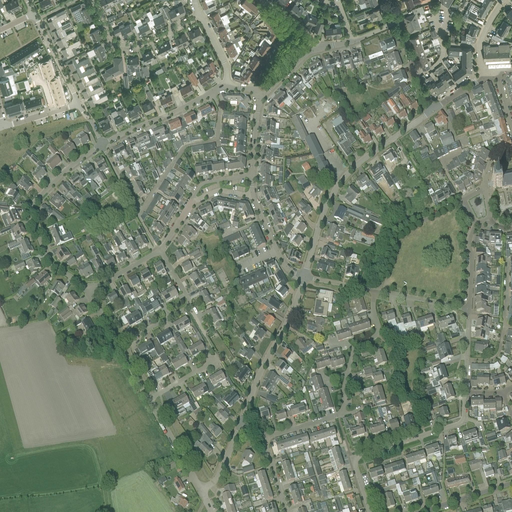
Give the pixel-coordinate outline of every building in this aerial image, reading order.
[(5,5),(7,8),(9,12),(13,11),(13,12),(22,8),(18,0),(17,0),(15,1),(13,0),(9,2),(9,3),(5,5)] [(44,0),(45,0),(40,2),(44,10),(53,5),(53,6),(57,4),(54,0),(44,0)] [(100,0),(102,2),(100,3),(104,10),(111,7),(109,4),(107,0),(100,0)] [(200,0),(201,1),(205,9),(209,7),(207,3),(205,0),(200,0)] [(483,2),(482,5),(489,9),(494,1),(492,0),(482,0),(481,1),(483,2)] [(251,1),(245,7),(244,9),(248,12),(249,11),(255,4),(251,1)] [(80,4),(71,8),(73,12),(74,12),(74,13),(73,13),(74,13),(78,22),(82,20),(86,18),(88,21),(88,22),(89,22),(93,19),(87,7),(82,10),(81,8),(82,8),(80,4)] [(255,4),(249,11),(256,16),(260,11),(257,9),(259,8),(255,4)] [(295,4),(293,7),(290,11),(291,12),(291,11),(297,16),(305,8),(301,5),(299,7),(295,4)] [(470,10),(467,15),(475,19),(478,13),(484,17),(489,9),(482,5),(481,7),(474,4),(471,11),(470,10)] [(183,5),(178,7),(182,15),(187,12),(183,5)] [(161,12),(157,14),(158,17),(162,25),(167,22),(165,18),(163,14),(166,12),(163,8),(163,6),(159,8),(161,12)] [(167,6),(163,8),(166,12),(169,18),(171,17),(173,19),(177,17),(174,9),(171,10),(167,6)] [(178,7),(174,9),(177,17),(182,15),(178,7)] [(211,12),(212,15),(210,16),(213,21),(221,17),(219,14),(221,12),(219,8),(211,12)] [(370,15),(372,20),(376,18),(376,19),(383,16),(380,8),(366,13),(367,16),(370,15)] [(53,28),(54,30),(60,28),(59,27),(60,27),(57,22),(68,16),(65,10),(48,18),(49,21),(48,22),(50,27),(52,26),(52,28),(53,28)] [(266,12),(262,14),(261,15),(265,22),(270,18),(266,12)] [(146,20),(142,22),(147,32),(152,30),(149,25),(152,23),(150,20),(147,13),(145,13),(146,17),(145,18),(146,20)] [(307,14),(305,17),(302,21),(308,26),(310,24),(315,26),(318,19),(307,14)] [(421,29),(415,14),(405,18),(410,33),(415,31),(421,29)] [(221,17),(213,21),(215,26),(217,25),(219,27),(225,25),(227,23),(223,15),(221,17)] [(154,19),(155,23),(157,27),(162,25),(158,17),(154,19)] [(270,18),(265,22),(269,28),(274,25),(270,18)] [(54,30),(52,31),(55,36),(56,35),(57,37),(59,39),(59,40),(64,37),(64,36),(62,31),(73,25),(70,21),(60,27),(59,27),(60,28),(54,30)] [(318,21),(316,26),(314,31),(320,33),(324,24),(318,21)] [(496,32),(500,34),(504,36),(511,25),(504,21),(499,29),(498,28),(496,32)] [(133,22),(125,26),(129,34),(133,32),(132,29),(135,28),(134,26),(133,22)] [(142,22),(134,26),(135,28),(138,33),(140,31),(142,35),(147,32),(142,22)] [(225,25),(219,27),(220,30),(218,31),(220,36),(228,32),(232,31),(232,30),(228,23),(227,23),(225,25)] [(124,24),(119,27),(120,28),(114,31),(116,36),(122,33),(124,36),(129,34),(125,26),(124,24)] [(466,33),(466,34),(474,37),(475,35),(476,35),(479,28),(471,25),(468,32),(467,32),(466,32),(466,33)] [(326,29),(327,32),(327,37),(333,36),(334,37),(341,36),(341,35),(342,35),(341,27),(326,29)] [(93,28),(89,30),(87,31),(88,34),(91,33),(94,41),(102,37),(98,29),(95,31),(93,28)] [(189,32),(191,37),(193,41),(199,38),(201,41),(202,42),(203,41),(204,41),(205,40),(205,39),(199,28),(193,32),(193,31),(189,32)] [(228,32),(220,36),(223,41),(225,40),(226,43),(235,38),(233,33),(234,33),(233,30),(232,30),(232,31),(228,32)] [(59,40),(59,39),(57,40),(59,45),(61,45),(61,46),(62,46),(63,49),(69,46),(69,45),(66,40),(77,35),(75,31),(64,36),(64,37),(59,40)] [(266,36),(265,38),(268,40),(272,42),(273,40),(274,41),(278,34),(278,33),(271,33),(271,34),(268,37),(269,38),(266,36)] [(176,39),(178,44),(180,49),(184,47),(183,45),(189,42),(188,39),(185,34),(176,39)] [(466,34),(466,36),(462,35),(461,41),(474,43),(476,38),(474,37),(466,34)] [(412,40),(413,43),(422,40),(422,38),(420,38),(419,35),(409,38),(410,41),(412,40)] [(235,38),(226,43),(227,45),(225,46),(228,51),(236,47),(243,44),(239,36),(235,38)] [(264,43),(262,46),(268,50),(272,46),(266,42),(268,40),(265,38),(263,36),(261,39),(263,40),(262,41),(264,43)] [(82,44),(80,40),(69,45),(69,46),(63,49),(62,50),(64,54),(65,54),(66,56),(66,55),(68,58),(66,59),(74,55),(71,49),(82,44)] [(379,44),(381,49),(385,47),(387,51),(395,48),(391,40),(379,44)] [(422,40),(413,43),(414,47),(412,47),(413,50),(423,46),(422,43),(423,43),(422,40)] [(37,41),(33,44),(37,52),(42,49),(37,41)] [(170,41),(164,44),(168,52),(171,51),(172,53),(178,50),(176,46),(173,47),(170,41)] [(33,44),(28,47),(33,54),(34,57),(39,54),(37,52),(33,44)] [(157,55),(159,59),(166,56),(165,54),(168,52),(164,44),(158,46),(161,53),(157,55)] [(489,45),(484,45),(485,61),(510,59),(509,50),(509,44),(498,44),(498,46),(489,46),(489,45)] [(101,45),(89,51),(87,52),(90,57),(96,54),(98,58),(97,58),(99,61),(100,60),(102,60),(106,57),(103,52),(104,51),(101,45)] [(258,48),(255,52),(259,54),(262,57),(264,54),(265,55),(268,50),(262,46),(259,49),(258,48)] [(423,46),(413,50),(414,52),(416,52),(417,55),(427,51),(426,51),(429,50),(429,48),(424,50),(423,46)] [(28,47),(23,50),(28,57),(33,54),(28,47)] [(236,47),(228,51),(230,56),(236,53),(238,57),(239,54),(238,52),(236,47)] [(449,47),(448,56),(451,56),(459,57),(459,56),(462,56),(462,65),(467,65),(467,63),(470,63),(470,55),(472,55),(472,48),(462,48),(460,48),(449,47)] [(252,49),(249,53),(254,57),(252,60),(259,65),(262,60),(261,59),(262,57),(259,54),(255,52),(252,49)] [(23,50),(19,52),(23,60),(28,57),(23,50)] [(150,61),(152,64),(158,61),(156,58),(155,58),(153,55),(151,51),(145,54),(146,55),(143,56),(145,60),(146,62),(149,60),(150,61)] [(350,52),(352,59),(353,65),(354,65),(362,63),(361,56),(358,57),(357,51),(350,52)] [(427,51),(417,55),(419,58),(417,59),(417,61),(427,58),(426,55),(427,54),(427,51)] [(19,52),(14,55),(19,63),(23,60),(19,52)] [(341,55),(342,58),(344,66),(345,66),(345,64),(347,64),(347,66),(350,65),(352,71),(355,70),(354,65),(353,65),(352,59),(349,60),(347,53),(341,55)] [(368,58),(364,60),(365,63),(378,58),(383,56),(381,53),(368,57),(368,58)] [(14,55),(9,58),(14,66),(19,63),(14,55)] [(334,63),(334,66),(340,64),(341,68),(344,67),(344,66),(342,58),(339,59),(338,55),(332,57),(334,63)] [(392,56),(386,59),(387,62),(387,61),(388,65),(389,65),(399,61),(397,55),(392,56)] [(75,57),(67,61),(69,60),(70,63),(71,65),(69,65),(72,70),(73,69),(79,66),(79,67),(80,67),(90,62),(88,58),(77,63),(75,57)] [(323,59),(324,63),(325,68),(326,71),(332,70),(334,77),(334,79),(337,78),(337,77),(334,66),(334,63),(331,64),(329,57),(323,59)] [(102,74),(106,80),(110,78),(124,71),(122,58),(117,59),(117,60),(114,60),(115,66),(106,71),(106,72),(102,74)] [(127,64),(128,76),(132,75),(131,71),(136,71),(135,68),(140,68),(140,66),(140,64),(139,59),(136,59),(136,58),(129,59),(130,64),(127,64)] [(427,58),(417,61),(418,64),(420,63),(422,66),(423,69),(430,67),(432,66),(430,60),(428,61),(427,58)] [(451,66),(446,59),(443,61),(458,83),(465,78),(464,76),(470,71),(467,68),(467,65),(462,65),(462,67),(459,69),(455,63),(451,66)] [(243,64),(246,66),(249,69),(251,66),(256,69),(259,65),(252,60),(250,63),(249,62),(248,63),(245,62),(243,64)] [(212,61),(208,63),(211,70),(214,74),(219,71),(215,67),(212,61)] [(318,61),(312,64),(317,72),(319,75),(323,72),(326,72),(326,71),(324,63),(319,64),(318,61)] [(389,65),(388,65),(389,69),(390,72),(398,69),(402,68),(399,61),(389,65)] [(309,70),(306,73),(312,80),(314,78),(318,75),(319,75),(317,72),(312,64),(307,67),(309,70)] [(456,82),(446,69),(444,70),(442,67),(444,66),(443,64),(435,69),(436,70),(433,72),(432,72),(429,74),(431,76),(427,78),(430,82),(427,85),(429,89),(427,90),(430,94),(433,99),(437,96),(436,95),(438,94),(439,95),(443,92),(443,93),(447,90),(446,89),(456,82)] [(2,65),(0,65),(0,74),(1,77),(12,74),(15,73),(13,70),(5,72),(2,65)] [(73,69),(75,72),(74,72),(75,74),(74,75),(76,79),(78,79),(84,76),(95,71),(93,67),(82,72),(80,67),(79,67),(79,66),(73,69)] [(246,66),(244,69),(240,76),(235,74),(233,79),(234,80),(244,83),(244,82),(243,82),(244,81),(245,81),(246,78),(249,80),(254,72),(249,69),(246,66)] [(202,67),(200,68),(209,82),(213,78),(212,76),(214,74),(211,70),(206,73),(202,67)] [(209,82),(200,68),(197,70),(201,76),(199,78),(201,81),(204,85),(209,82)] [(44,72),(43,72),(45,78),(54,75),(53,70),(44,72)] [(301,78),(299,80),(302,84),(309,90),(311,88),(307,85),(312,80),(306,73),(303,71),(298,75),(301,78)] [(396,74),(391,76),(392,79),(393,82),(395,88),(398,86),(400,85),(400,84),(402,83),(407,82),(403,73),(399,75),(397,75),(396,74)] [(2,80),(0,80),(0,83),(1,88),(15,84),(12,74),(1,77),(2,80)] [(78,79),(79,81),(80,83),(78,84),(81,89),(83,88),(82,88),(88,85),(89,86),(99,80),(100,80),(98,76),(87,81),(84,76),(78,79)] [(50,78),(47,79),(49,85),(51,85),(60,82),(58,77),(50,79),(50,78)] [(296,86),(293,88),(296,90),(298,93),(302,90),(300,87),(302,84),(299,80),(296,77),(291,82),(296,86)] [(185,82),(183,83),(189,94),(195,91),(190,83),(187,85),(185,82)] [(180,89),(182,92),(184,96),(189,94),(183,83),(181,84),(183,87),(180,89)] [(15,84),(1,88),(3,94),(9,93),(10,96),(11,95),(18,93),(15,84)] [(289,84),(285,88),(288,92),(286,94),(292,100),(294,97),(291,95),(296,90),(293,88),(289,84)] [(490,84),(481,87),(483,93),(485,98),(494,95),(492,89),(490,84)] [(82,88),(83,88),(84,91),(83,91),(84,92),(83,93),(85,98),(88,96),(93,94),(93,95),(97,93),(104,89),(102,85),(101,86),(98,88),(91,91),(89,86),(88,85),(82,88)] [(144,88),(146,92),(150,100),(154,98),(152,94),(148,86),(144,88)] [(395,88),(389,92),(393,96),(401,91),(398,86),(395,88)] [(468,95),(470,99),(473,105),(476,103),(476,102),(485,98),(483,93),(481,87),(471,92),(472,93),(468,95)] [(166,91),(164,92),(169,104),(173,102),(172,101),(174,100),(171,94),(168,95),(166,91)] [(153,93),(152,94),(154,98),(158,105),(163,103),(163,105),(165,104),(165,105),(169,104),(164,92),(159,95),(160,97),(157,98),(156,95),(154,95),(153,93)] [(279,95),(277,97),(283,103),(286,106),(290,102),(289,102),(292,100),(286,94),(285,93),(283,95),(280,92),(278,94),(279,95)] [(88,96),(90,99),(89,99),(90,101),(89,102),(91,107),(96,104),(99,103),(99,104),(110,98),(108,94),(100,98),(97,93),(93,95),(93,94),(88,96)] [(476,103),(473,105),(474,109),(481,107),(482,106),(485,105),(487,104),(496,101),(494,95),(485,98),(476,102),(476,103)] [(222,106),(226,104),(227,103),(228,102),(228,96),(226,96),(224,97),(224,96),(218,98),(222,106)] [(230,96),(229,102),(230,102),(230,105),(237,106),(237,103),(239,103),(240,104),(245,99),(241,96),(230,96)] [(465,96),(452,103),(454,107),(456,110),(464,106),(466,109),(466,110),(470,108),(471,108),(471,107),(469,103),(467,100),(465,96)] [(274,98),(268,104),(274,107),(277,109),(283,103),(277,97),(275,99),(274,98)] [(245,99),(240,104),(242,106),(246,110),(249,107),(247,105),(250,102),(246,98),(245,99)] [(404,102),(403,100),(401,101),(406,108),(408,107),(411,112),(414,110),(415,111),(419,109),(414,102),(411,105),(408,99),(404,102)] [(20,102),(14,104),(16,113),(23,111),(23,110),(22,109),(25,108),(23,101),(23,102),(20,103),(20,102)] [(143,106),(145,109),(147,114),(152,111),(152,110),(155,109),(152,101),(143,106)] [(498,107),(496,101),(487,104),(489,110),(498,107)] [(4,107),(6,114),(6,113),(9,112),(10,114),(10,115),(16,113),(14,104),(7,106),(7,107),(5,107),(4,107)] [(128,115),(130,114),(133,119),(140,116),(140,114),(143,112),(139,104),(134,107),(135,108),(128,111),(127,107),(124,108),(128,115)] [(274,107),(268,104),(267,113),(268,113),(268,116),(270,116),(270,119),(279,120),(280,112),(277,112),(277,109),(274,107)] [(114,121),(116,120),(119,125),(126,121),(124,117),(127,115),(123,108),(121,105),(116,107),(118,110),(117,111),(116,109),(112,112),(112,113),(110,114),(114,121)] [(208,106),(203,109),(207,117),(211,115),(212,117),(216,115),(213,109),(210,110),(208,106)] [(396,115),(397,116),(400,120),(403,118),(403,119),(407,117),(403,111),(399,113),(396,107),(392,110),(396,115)] [(498,107),(489,110),(491,114),(479,118),(479,120),(492,116),(492,117),(501,113),(498,107)] [(200,115),(197,116),(200,122),(203,121),(202,119),(207,117),(203,109),(198,111),(200,115)] [(446,112),(448,116),(451,124),(456,123),(451,110),(446,112)] [(434,121),(437,125),(438,126),(442,123),(444,126),(447,123),(445,121),(445,117),(442,113),(438,116),(439,117),(434,121)] [(501,113),(492,117),(494,123),(503,120),(501,113)] [(193,114),(188,116),(192,124),(196,122),(197,124),(200,122),(197,116),(195,117),(193,114)] [(469,115),(472,123),(477,122),(474,115),(473,115),(473,114),(469,115)] [(362,119),(362,120),(363,122),(365,124),(365,123),(371,119),(369,115),(368,115),(362,119)] [(185,122),(182,123),(185,129),(188,128),(187,126),(192,124),(188,116),(183,118),(185,122)] [(384,116),(379,120),(382,124),(384,123),(388,128),(391,126),(392,128),(395,125),(391,119),(388,121),(384,116)] [(104,119),(106,123),(102,125),(106,132),(113,128),(110,121),(109,121),(108,117),(104,119)] [(230,126),(233,126),(237,126),(246,127),(246,121),(243,121),(243,118),(236,117),(234,117),(229,117),(229,119),(230,119),(230,126)] [(291,120),(299,136),(302,142),(303,141),(305,141),(314,160),(315,160),(319,167),(317,167),(323,179),(332,175),(326,163),(325,164),(322,156),(323,156),(313,136),(308,139),(298,117),(291,120)] [(266,127),(266,129),(278,130),(279,125),(275,124),(274,124),(274,121),(266,120),(265,126),(266,127)] [(489,125),(483,127),(483,130),(484,132),(496,128),(497,131),(490,133),(492,138),(498,136),(498,137),(507,135),(503,120),(494,123),(492,124),(489,125)] [(178,121),(173,123),(178,134),(186,131),(185,129),(182,123),(180,124),(178,121)] [(363,122),(360,124),(365,131),(368,129),(365,124),(363,122)] [(167,132),(168,134),(171,141),(174,140),(173,136),(178,134),(173,123),(168,125),(170,130),(167,132)] [(342,124),(334,130),(341,140),(337,143),(347,157),(352,154),(348,147),(355,142),(353,138),(343,124),(342,124)] [(373,125),(368,129),(371,133),(373,132),(376,137),(379,135),(380,136),(383,133),(379,127),(376,129),(373,125)] [(424,129),(426,133),(428,135),(430,139),(427,140),(428,143),(431,142),(430,138),(436,135),(431,125),(424,129)] [(160,128),(157,129),(162,141),(167,139),(168,142),(171,141),(168,134),(165,135),(163,128),(160,130),(160,128)] [(155,132),(152,133),(156,142),(153,143),(154,146),(157,152),(161,150),(158,143),(162,141),(157,129),(154,130),(155,132)] [(265,132),(264,138),(277,139),(277,133),(279,133),(279,130),(278,130),(266,129),(266,132),(265,132)] [(361,140),(364,145),(367,143),(368,144),(372,142),(367,135),(365,137),(362,132),(358,136),(361,140)] [(409,137),(412,141),(418,149),(421,147),(418,142),(420,140),(415,133),(409,137)] [(76,147),(81,144),(82,146),(89,142),(84,134),(80,137),(81,137),(77,140),(76,140),(73,142),(76,147)] [(443,148),(454,144),(450,134),(439,138),(443,148)] [(143,135),(141,136),(146,148),(148,147),(148,148),(149,149),(150,149),(151,149),(152,148),(152,147),(154,146),(153,143),(152,140),(149,141),(149,140),(147,135),(144,136),(143,135)] [(138,144),(135,146),(137,149),(136,149),(139,154),(142,153),(141,150),(146,148),(141,136),(138,137),(139,139),(136,140),(138,144)] [(182,137),(179,138),(181,142),(182,145),(185,143),(186,143),(189,143),(189,138),(188,136),(185,137),(186,140),(184,141),(182,137)] [(127,149),(128,151),(130,156),(133,155),(131,151),(136,149),(137,149),(135,146),(133,139),(130,141),(131,142),(128,143),(129,147),(127,149)] [(501,146),(495,148),(496,152),(511,147),(509,141),(500,143),(501,146)] [(182,145),(181,142),(173,145),(177,154),(180,149),(183,146),(182,145)] [(60,151),(63,155),(66,159),(70,155),(70,154),(75,150),(70,144),(60,151)] [(452,145),(446,147),(448,153),(454,151),(452,145)] [(51,146),(48,149),(54,156),(57,153),(51,146)] [(119,146),(116,147),(121,156),(123,155),(125,158),(127,157),(128,158),(130,156),(128,151),(125,152),(122,146),(120,147),(119,146)] [(114,154),(111,155),(115,164),(118,162),(116,159),(121,156),(116,147),(114,149),(115,150),(112,151),(114,154)] [(425,147),(419,151),(422,156),(428,153),(425,147)] [(262,155),(262,157),(271,158),(272,152),(268,152),(268,149),(262,148),(261,154),(262,155)] [(482,152),(480,155),(487,159),(488,160),(491,157),(489,156),(490,154),(481,148),(480,151),(482,152)] [(236,155),(236,158),(243,158),(243,155),(245,156),(245,150),(236,149),(236,155)] [(442,149),(437,151),(441,158),(445,156),(442,149)] [(30,158),(31,159),(31,160),(36,165),(39,162),(32,156),(33,156),(28,151),(25,154),(30,158)] [(437,151),(432,152),(434,155),(436,160),(441,158),(437,151)] [(383,157),(385,162),(384,162),(391,173),(396,171),(391,163),(396,160),(392,152),(383,157)] [(475,160),(483,163),(485,163),(487,159),(480,155),(477,154),(475,156),(477,157),(475,160)] [(434,155),(428,157),(432,163),(436,160),(434,155)] [(46,164),(48,167),(52,171),(61,163),(55,156),(46,164)] [(271,158),(262,157),(262,159),(261,159),(260,165),(267,166),(267,163),(273,164),(274,158),(271,158)] [(96,160),(94,162),(100,172),(103,170),(104,171),(108,169),(105,166),(101,158),(97,161),(96,160)] [(237,162),(231,163),(233,171),(240,170),(240,171),(243,171),(243,169),(245,169),(246,160),(238,159),(237,162)] [(162,164),(165,171),(171,163),(170,160),(162,164)] [(205,161),(205,162),(207,174),(208,174),(211,173),(211,174),(213,174),(211,162),(211,161),(210,161),(209,160),(208,160),(207,160),(206,161),(205,161)] [(473,166),(475,166),(485,169),(486,165),(483,164),(483,163),(475,160),(473,166)] [(201,161),(199,161),(200,166),(202,175),(205,174),(205,175),(208,175),(208,174),(207,174),(205,162),(201,162),(201,161)] [(223,161),(223,163),(224,170),(227,170),(228,172),(233,171),(231,163),(226,164),(226,163),(226,161),(223,161)] [(125,175),(126,178),(139,171),(138,171),(139,171),(137,166),(141,164),(140,162),(135,164),(132,165),(134,168),(133,168),(125,172),(126,175),(125,175)] [(305,172),(310,169),(306,163),(301,166),(305,172)] [(90,175),(94,173),(88,165),(82,170),(87,178),(84,180),(87,184),(93,192),(98,188),(95,184),(94,185),(92,181),(93,180),(90,175)] [(172,170),(173,170),(176,172),(183,176),(191,181),(192,182),(195,177),(187,172),(186,174),(178,169),(179,167),(175,165),(174,166),(174,167),(172,170)] [(384,175),(384,174),(382,171),(378,166),(370,172),(373,177),(372,178),(376,184),(376,183),(381,179),(380,177),(384,174),(384,175)] [(475,166),(473,172),(481,175),(482,171),(484,172),(485,169),(475,166)] [(32,177),(35,179),(38,183),(46,174),(39,167),(36,171),(37,171),(32,177)] [(139,171),(126,178),(127,180),(129,180),(130,182),(134,180),(137,178),(138,177),(140,180),(142,179),(142,178),(143,177),(142,176),(141,175),(139,171),(139,172),(139,171)] [(474,182),(471,176),(470,175),(467,172),(462,175),(464,178),(465,179),(470,188),(472,187),(470,184),(474,182)] [(511,172),(511,173),(511,172),(510,172),(510,173),(506,174),(506,173),(506,174),(500,175),(500,174),(499,174),(499,175),(499,177),(498,177),(498,179),(493,180),(493,178),(492,179),(493,180),(491,180),(491,182),(493,181),(494,186),(492,187),(493,188),(494,188),(494,189),(496,189),(495,187),(498,187),(499,188),(500,188),(500,187),(501,188),(502,190),(502,189),(502,190),(503,190),(503,189),(508,188),(508,189),(509,189),(509,188),(511,187),(511,172)] [(472,175),(471,176),(474,182),(474,184),(479,181),(481,176),(473,173),(472,175)] [(69,180),(72,184),(73,186),(79,183),(82,188),(87,184),(84,180),(80,174),(77,177),(76,175),(69,180)] [(102,183),(106,181),(101,174),(98,176),(102,183)] [(394,185),(390,178),(387,174),(384,176),(388,182),(387,183),(390,188),(394,185)] [(395,174),(390,178),(394,185),(400,182),(395,174)] [(21,188),(23,190),(27,193),(32,188),(28,184),(30,181),(25,176),(20,181),(24,185),(21,188)] [(183,176),(181,181),(188,185),(191,181),(183,176)] [(364,176),(356,182),(360,189),(365,185),(367,188),(370,186),(368,184),(369,183),(368,183),(364,176)] [(303,190),(309,187),(304,177),(298,180),(303,190)] [(465,179),(460,182),(464,189),(465,188),(466,190),(470,188),(465,179)] [(459,180),(453,182),(459,193),(461,192),(462,194),(466,192),(464,189),(460,182),(459,180)] [(181,181),(178,185),(186,189),(188,185),(181,181)] [(369,183),(368,184),(370,186),(375,193),(379,190),(372,181),(369,183)] [(132,190),(134,193),(143,188),(140,183),(137,185),(132,187),(134,189),(132,190)] [(311,194),(309,196),(313,200),(316,197),(317,198),(319,196),(322,192),(320,190),(323,186),(319,183),(316,186),(312,190),(310,193),(311,194)] [(288,184),(282,187),(288,197),(294,193),(288,184)] [(444,189),(440,191),(445,199),(448,197),(449,199),(454,196),(453,195),(455,194),(449,184),(446,186),(448,188),(444,190),(444,189)] [(8,200),(12,202),(16,205),(21,197),(14,193),(17,189),(11,185),(8,190),(10,191),(7,196),(10,198),(8,200)] [(59,190),(62,194),(65,198),(69,194),(74,200),(77,198),(80,201),(83,199),(77,192),(76,192),(72,187),(69,190),(65,185),(59,190)] [(175,189),(177,190),(177,189),(183,193),(186,189),(178,185),(175,189)] [(166,190),(161,186),(158,191),(163,194),(166,190)] [(345,199),(348,202),(350,204),(359,194),(352,187),(346,193),(348,195),(345,199)] [(143,188),(134,193),(135,195),(136,194),(137,197),(139,196),(140,199),(147,196),(146,195),(150,193),(149,191),(145,193),(143,188)] [(267,188),(260,188),(260,191),(263,197),(264,197),(265,199),(273,195),(271,190),(268,192),(267,190),(267,188)] [(177,189),(177,190),(174,194),(182,199),(183,197),(184,194),(183,193),(177,189)] [(430,197),(429,197),(434,205),(437,203),(438,204),(445,200),(445,199),(440,191),(439,191),(438,191),(437,191),(436,192),(435,192),(435,193),(434,193),(434,194),(432,190),(428,192),(428,193),(430,197)] [(49,202),(53,206),(58,210),(66,201),(57,193),(49,202)] [(182,199),(174,194),(171,199),(178,204),(180,201),(181,202),(182,199)] [(273,195),(265,199),(266,201),(265,202),(267,207),(273,205),(279,203),(278,201),(276,202),(273,195)] [(230,202),(229,210),(228,213),(231,213),(231,211),(235,212),(235,210),(237,202),(234,202),(234,203),(230,202)] [(237,202),(235,210),(238,210),(242,211),(248,204),(240,203),(237,202)] [(300,210),(302,211),(301,212),(306,216),(311,211),(307,207),(308,205),(304,202),(303,203),(301,202),(298,206),(301,208),(300,210)] [(170,203),(167,208),(175,213),(174,213),(175,213),(177,211),(176,210),(178,208),(170,203)] [(248,204),(242,211),(241,213),(241,214),(243,213),(244,215),(251,212),(248,204)] [(209,205),(203,208),(207,216),(208,218),(211,217),(210,214),(212,213),(209,205)] [(268,212),(269,214),(278,211),(280,209),(278,205),(268,209),(269,212),(268,212)] [(52,213),(48,209),(44,206),(38,213),(47,221),(51,215),(61,223),(66,220),(55,210),(52,213)] [(164,206),(161,211),(172,217),(171,218),(172,218),(174,216),(173,215),(174,213),(175,213),(167,208),(164,206)] [(353,206),(351,209),(363,214),(365,210),(353,206)] [(198,211),(194,216),(199,220),(201,218),(207,216),(203,208),(197,210),(198,211)] [(335,214),(334,218),(337,219),(337,221),(340,222),(341,221),(343,222),(344,218),(347,219),(349,214),(361,219),(363,214),(351,209),(351,210),(348,209),(347,212),(345,211),(344,210),(339,208),(336,214),(335,214)] [(278,211),(269,214),(270,217),(271,216),(272,219),(280,215),(282,214),(280,209),(278,211)] [(172,217),(161,211),(158,216),(161,218),(169,222),(168,222),(169,223),(171,221),(170,220),(171,218),(172,217)] [(15,212),(5,216),(4,217),(5,221),(7,220),(9,226),(20,221),(18,217),(17,217),(15,212)] [(251,212),(244,215),(246,220),(244,222),(245,225),(251,222),(250,219),(254,217),(251,212)] [(361,219),(360,221),(368,224),(370,221),(378,225),(380,221),(363,214),(361,219)] [(280,215),(272,219),(273,221),(272,221),(273,224),(282,220),(280,215)] [(199,220),(194,216),(190,221),(194,224),(193,227),(197,230),(201,233),(203,230),(202,229),(205,224),(199,220)] [(158,223),(164,227),(165,227),(168,222),(169,222),(161,218),(158,223)] [(282,220),(273,224),(274,226),(273,227),(276,234),(282,231),(280,227),(282,225),(283,227),(286,225),(283,219),(282,220)] [(156,225),(152,230),(150,233),(157,237),(158,235),(160,236),(162,232),(163,229),(164,227),(158,223),(155,220),(153,223),(156,225)] [(296,231),(302,235),(306,229),(305,228),(307,226),(304,221),(301,225),(299,227),(297,226),(294,229),(296,231)] [(22,226),(11,231),(15,241),(22,238),(21,236),(25,234),(22,226)] [(257,226),(248,229),(251,235),(259,231),(257,226)] [(330,226),(328,233),(343,237),(343,236),(352,240),(355,232),(352,231),(350,236),(342,234),(344,229),(339,228),(339,229),(336,228),(330,226)] [(176,244),(180,247),(181,247),(182,246),(184,247),(186,243),(189,245),(190,243),(189,242),(196,233),(190,229),(187,227),(184,232),(185,232),(176,244)] [(287,227),(283,232),(286,238),(291,231),(287,227)] [(53,239),(54,240),(55,243),(57,247),(73,240),(70,234),(62,237),(58,228),(51,232),(54,239),(53,239)] [(136,241),(134,243),(138,250),(140,249),(141,249),(148,246),(142,236),(145,234),(142,229),(138,231),(137,232),(141,239),(136,241)] [(292,233),(298,238),(300,236),(294,230),(292,233)] [(116,236),(121,244),(124,242),(120,234),(118,231),(114,234),(116,236)] [(259,231),(251,235),(253,239),(261,236),(259,231)] [(473,244),(476,245),(478,246),(479,243),(482,244),(483,243),(483,242),(485,237),(486,233),(484,232),(484,234),(480,233),(478,238),(475,237),(473,244)] [(343,237),(328,233),(326,239),(332,241),(333,238),(334,238),(338,239),(337,240),(341,241),(343,237)] [(483,242),(483,243),(489,244),(494,245),(495,233),(493,233),(493,235),(489,235),(489,238),(485,237),(483,242)] [(113,238),(114,240),(118,248),(122,246),(121,244),(116,236),(113,238)] [(261,236),(253,239),(255,244),(263,241),(261,236)] [(294,236),(293,238),(290,242),(292,244),(298,248),(302,242),(294,236)] [(124,245),(126,247),(128,251),(129,251),(132,255),(133,255),(137,253),(137,252),(138,252),(130,238),(127,241),(128,243),(124,245)] [(27,240),(22,242),(20,244),(24,255),(20,256),(23,262),(30,259),(28,254),(33,252),(31,248),(30,248),(27,240)] [(263,241),(255,244),(257,249),(265,246),(263,241)] [(13,247),(16,246),(15,242),(7,245),(9,249),(10,251),(14,249),(13,247)] [(91,247),(92,249),(91,249),(96,257),(99,255),(96,249),(94,246),(91,247)] [(64,247),(61,249),(57,252),(58,255),(56,256),(58,259),(59,259),(61,262),(70,256),(66,250),(64,247)] [(245,247),(240,249),(243,257),(249,255),(245,247)] [(434,248),(430,247),(426,250),(426,254),(428,257),(433,258),(436,256),(437,252),(434,248)] [(113,253),(115,256),(119,263),(126,259),(121,249),(113,253)] [(240,249),(235,251),(239,259),(243,257),(240,249)] [(338,254),(323,249),(320,257),(328,260),(329,256),(336,259),(338,254)] [(184,250),(180,252),(174,255),(178,262),(184,259),(188,257),(184,250)] [(190,259),(193,257),(199,254),(197,250),(188,255),(190,259)] [(230,250),(226,252),(229,258),(232,257),(234,261),(239,259),(235,251),(231,253),(230,250)] [(290,250),(287,260),(289,262),(294,263),(295,260),(296,261),(300,262),(301,256),(296,254),(296,252),(290,250)] [(188,263),(185,265),(181,268),(185,275),(192,270),(196,268),(193,263),(197,261),(197,260),(201,258),(199,254),(193,257),(194,260),(188,263)] [(104,262),(106,264),(108,269),(112,266),(113,267),(116,265),(111,257),(111,258),(110,255),(107,257),(108,259),(104,262)] [(477,263),(477,266),(485,267),(486,264),(490,264),(490,258),(483,257),(483,260),(477,260),(477,263)] [(72,258),(70,259),(66,262),(69,267),(76,263),(72,258)] [(93,265),(95,269),(97,274),(103,270),(100,265),(101,264),(98,258),(94,260),(96,263),(93,265)] [(37,261),(26,265),(29,272),(28,272),(30,275),(37,273),(36,271),(41,269),(37,261)] [(272,261),(265,264),(266,267),(264,268),(264,267),(269,279),(272,277),(269,269),(274,267),(276,271),(278,270),(277,266),(275,261),(274,261),(275,263),(273,264),(272,261)] [(16,271),(25,267),(23,262),(14,266),(16,271)] [(335,264),(327,262),(326,265),(319,263),(316,270),(325,273),(327,267),(333,269),(335,264)] [(153,267),(156,272),(157,274),(161,272),(163,276),(166,274),(160,264),(153,267)] [(83,267),(82,268),(77,270),(80,275),(82,273),(85,279),(93,274),(88,266),(84,268),(83,267)] [(347,268),(346,276),(354,278),(354,274),(358,275),(360,267),(354,266),(354,269),(352,268),(351,269),(347,268)] [(485,267),(477,266),(477,270),(476,270),(476,273),(482,273),(482,276),(483,277),(483,276),(489,277),(489,270),(485,270),(485,267)] [(258,271),(263,282),(268,280),(263,269),(258,271)] [(140,275),(143,279),(144,282),(147,280),(149,283),(152,281),(147,271),(140,275)] [(253,273),(258,284),(263,282),(258,271),(253,273)] [(195,275),(190,278),(194,283),(200,280),(204,277),(202,274),(201,275),(200,272),(197,274),(195,275)] [(279,285),(275,291),(282,298),(287,293),(282,288),(287,283),(281,272),(280,272),(279,273),(277,274),(280,281),(278,282),(279,285)] [(36,281),(37,282),(34,284),(38,289),(41,286),(41,287),(50,279),(44,273),(36,281)] [(248,275),(253,286),(258,284),(253,273),(248,275)] [(200,280),(194,283),(197,289),(201,287),(203,285),(205,284),(205,281),(205,280),(206,279),(206,280),(211,277),(210,274),(204,277),(200,280)] [(243,277),(248,288),(253,286),(248,275),(243,277)] [(476,286),(480,286),(485,286),(485,283),(490,283),(490,277),(489,277),(483,276),(483,277),(482,279),(477,279),(476,286)] [(129,281),(132,285),(133,288),(136,286),(138,289),(141,287),(136,277),(129,281)] [(168,277),(157,283),(159,286),(164,283),(169,280),(168,277)] [(248,288),(243,277),(238,279),(243,290),(248,288)] [(32,280),(25,286),(20,291),(23,294),(35,283),(32,280)] [(56,283),(54,287),(51,292),(58,297),(62,292),(61,291),(63,287),(56,283)] [(480,286),(480,289),(477,289),(476,295),(482,296),(489,296),(489,295),(492,296),(492,292),(488,292),(488,286),(485,286),(480,286)] [(124,300),(126,299),(128,298),(128,297),(131,295),(126,287),(119,291),(124,300)] [(173,289),(167,292),(172,300),(178,297),(173,289)] [(161,296),(163,299),(166,304),(172,300),(167,292),(161,296)] [(199,296),(202,302),(209,298),(205,292),(199,296)] [(320,301),(320,303),(329,305),(331,305),(332,298),(333,293),(325,292),(325,295),(318,294),(317,300),(320,301)] [(65,295),(62,299),(65,301),(67,299),(70,303),(68,304),(70,307),(79,300),(73,294),(69,297),(67,294),(65,295),(65,294),(65,295)] [(107,301),(106,302),(107,305),(109,304),(109,303),(110,303),(111,305),(114,303),(115,304),(119,302),(117,299),(114,294),(111,296),(110,295),(105,298),(107,301)] [(209,298),(202,302),(205,307),(214,302),(213,300),(215,299),(213,295),(209,298)] [(264,301),(262,305),(267,308),(270,310),(272,307),(277,311),(279,308),(280,309),(282,306),(281,306),(282,305),(278,302),(279,301),(275,296),(272,300),(269,304),(267,303),(264,301)] [(475,305),(477,305),(484,305),(484,302),(489,302),(489,296),(482,296),(481,298),(476,298),(475,305)] [(147,301),(149,303),(154,312),(157,309),(159,307),(155,300),(154,298),(153,298),(147,301)] [(354,301),(356,307),(364,305),(362,298),(354,301)] [(52,307),(53,307),(48,315),(50,317),(54,311),(54,312),(56,309),(61,301),(57,299),(52,307)] [(124,300),(122,302),(126,308),(130,306),(126,299),(124,300)] [(317,300),(315,300),(313,316),(326,318),(329,305),(320,303),(320,301),(317,300)] [(147,301),(138,306),(143,315),(147,314),(150,313),(150,314),(154,312),(149,303),(147,301)] [(126,308),(122,302),(117,305),(120,311),(126,308)] [(262,305),(258,310),(263,313),(267,308),(262,305)] [(364,305),(356,307),(358,314),(366,312),(364,305)] [(477,305),(476,312),(482,312),(482,315),(487,315),(489,315),(490,309),(485,309),(485,305),(484,305),(477,305)] [(73,314),(75,317),(78,320),(88,313),(83,306),(73,314)] [(137,313),(132,316),(131,316),(136,324),(136,325),(140,323),(140,322),(142,321),(141,319),(145,317),(143,315),(138,306),(135,308),(137,311),(136,311),(137,313)] [(58,317),(60,319),(69,312),(67,309),(59,315),(60,316),(58,317)] [(208,314),(211,320),(217,316),(214,310),(208,314)] [(69,312),(60,319),(62,322),(72,315),(69,312)] [(384,321),(387,320),(388,323),(390,329),(393,328),(397,327),(396,325),(395,321),(392,313),(389,314),(388,312),(381,315),(384,321)] [(130,314),(124,317),(130,328),(136,324),(131,316),(132,316),(130,314)] [(217,316),(211,320),(214,325),(215,325),(218,329),(225,325),(224,323),(222,324),(220,322),(224,320),(220,314),(217,316)] [(264,324),(265,325),(270,328),(274,321),(272,320),(272,319),(269,316),(268,317),(265,315),(260,322),(264,324)] [(408,316),(401,318),(403,324),(404,327),(408,326),(409,329),(416,327),(416,326),(414,323),(411,324),(410,321),(408,316)] [(430,317),(424,319),(426,327),(427,327),(433,325),(432,322),(430,317)] [(445,319),(445,320),(447,328),(451,327),(452,330),(457,328),(455,324),(454,324),(452,317),(448,319),(448,318),(445,319)] [(185,318),(179,322),(184,330),(190,326),(185,318)] [(306,330),(311,332),(313,332),(313,333),(319,336),(324,321),(321,320),(316,318),(315,322),(316,323),(315,326),(308,324),(306,330)] [(476,328),(480,329),(484,330),(485,326),(489,327),(491,320),(482,318),(481,322),(477,321),(476,328)] [(89,319),(85,322),(81,324),(88,335),(95,331),(89,319)] [(252,319),(250,323),(256,328),(259,324),(252,319)] [(420,321),(417,321),(418,325),(421,332),(421,333),(428,331),(427,327),(426,327),(424,319),(423,320),(422,319),(420,320),(420,321)] [(438,322),(440,327),(441,330),(447,328),(445,320),(444,320),(444,319),(442,320),(442,321),(438,322)] [(368,320),(361,323),(364,331),(370,329),(368,320)] [(173,325),(176,330),(178,333),(184,330),(179,322),(173,325)] [(361,323),(355,325),(357,333),(364,331),(361,323)] [(355,325),(348,327),(349,330),(349,329),(351,335),(357,333),(355,325)] [(404,339),(401,330),(399,325),(396,325),(397,327),(393,328),(395,333),(398,332),(401,340),(404,339)] [(249,338),(252,340),(256,343),(258,340),(261,341),(265,335),(259,330),(259,331),(255,328),(253,331),(249,338)] [(349,329),(349,330),(342,332),(345,340),(351,338),(351,335),(349,329)] [(475,339),(480,340),(483,341),(484,337),(487,337),(488,332),(494,333),(494,331),(484,330),(480,329),(479,333),(476,333),(475,339)] [(168,332),(162,335),(167,343),(173,339),(175,343),(171,345),(169,347),(171,350),(177,346),(177,347),(180,345),(177,339),(175,336),(172,338),(168,332)] [(342,332),(335,334),(338,342),(345,340),(342,332)] [(240,337),(242,340),(250,350),(253,348),(243,334),(240,337)] [(156,339),(159,343),(161,346),(167,343),(162,335),(156,339)] [(301,340),(295,344),(300,350),(299,350),(304,356),(315,347),(317,353),(324,350),(322,346),(316,342),(314,344),(311,341),(305,345),(301,340)] [(484,354),(485,350),(487,350),(488,343),(481,341),(480,345),(476,344),(474,352),(484,354)] [(149,343),(143,346),(148,354),(154,350),(149,343)] [(200,343),(194,347),(199,355),(205,351),(200,343)] [(437,352),(438,355),(451,351),(449,345),(448,346),(447,345),(436,349),(437,352)] [(148,354),(143,346),(137,350),(143,360),(145,359),(143,356),(145,355),(147,358),(149,356),(148,354)] [(188,350),(190,354),(193,358),(199,355),(194,347),(188,350)] [(238,354),(240,355),(244,358),(249,362),(254,354),(248,351),(245,349),(242,352),(241,351),(238,354)] [(374,351),(375,354),(376,360),(377,360),(385,358),(383,352),(382,352),(381,349),(374,351)] [(286,351),(281,357),(287,361),(289,359),(295,364),(298,366),(302,361),(299,358),(294,352),(291,355),(286,351)] [(451,351),(438,355),(439,358),(440,361),(451,358),(451,357),(453,357),(451,351)] [(183,357),(177,360),(181,368),(187,365),(183,357)] [(343,357),(336,359),(338,367),(345,365),(343,357)] [(328,358),(322,360),(324,368),(331,366),(329,361),(328,358)] [(374,361),(376,367),(378,366),(379,366),(387,364),(385,358),(377,360),(376,360),(374,361)] [(336,359),(329,361),(331,366),(332,369),(338,367),(336,359)] [(171,364),(173,367),(175,371),(181,368),(177,360),(171,364)] [(315,362),(316,366),(317,370),(324,368),(322,360),(315,362)] [(234,379),(242,385),(251,373),(235,362),(233,365),(239,369),(238,370),(239,371),(234,379)] [(275,368),(279,371),(281,373),(285,376),(287,372),(289,369),(286,367),(280,362),(275,368)] [(164,367),(158,371),(163,379),(171,374),(167,366),(164,367)] [(154,370),(155,372),(152,374),(157,382),(163,379),(158,371),(157,368),(154,370)] [(437,373),(438,376),(445,374),(443,368),(432,371),(433,374),(437,373)] [(505,375),(503,376),(505,382),(509,380),(510,381),(511,379),(511,374),(510,372),(509,370),(504,375),(505,375)] [(371,372),(364,374),(365,377),(366,379),(372,377),(374,384),(378,383),(383,381),(381,377),(380,374),(377,375),(375,371),(371,372)] [(221,373),(215,376),(219,384),(225,381),(224,377),(221,373)] [(270,373),(265,381),(273,385),(277,379),(278,378),(274,376),(270,373)] [(283,374),(280,377),(289,384),(291,381),(283,374)] [(435,378),(436,380),(435,380),(435,381),(430,382),(431,386),(432,386),(432,388),(434,388),(440,386),(439,383),(447,380),(445,374),(438,376),(438,377),(435,378)] [(489,380),(488,386),(493,386),(494,388),(499,386),(497,378),(496,375),(489,378),(489,380)] [(210,382),(207,384),(210,389),(213,387),(217,385),(218,388),(221,386),(219,384),(215,376),(209,380),(210,382)] [(503,376),(497,378),(499,386),(505,385),(505,382),(503,376)] [(279,378),(278,380),(279,381),(282,383),(290,389),(293,386),(289,384),(280,377),(279,378)] [(311,379),(313,386),(322,383),(320,377),(311,379)] [(265,381),(261,388),(266,391),(269,393),(273,385),(265,381)] [(322,383),(313,386),(316,393),(318,392),(324,390),(322,383)] [(203,385),(197,389),(202,396),(207,393),(208,395),(212,393),(210,389),(207,384),(203,386),(203,385)] [(450,386),(439,390),(439,389),(435,390),(436,393),(440,392),(441,396),(452,392),(450,386)] [(372,388),(367,389),(362,391),(363,395),(371,392),(371,394),(373,393),(375,398),(383,395),(381,388),(373,390),(372,388)] [(191,392),(194,396),(196,400),(202,396),(197,389),(191,392)] [(324,390),(318,392),(320,398),(329,396),(327,389),(324,390)] [(441,402),(437,403),(438,404),(431,406),(432,409),(439,407),(446,405),(445,401),(454,399),(452,392),(441,396),(442,399),(440,400),(441,402)] [(223,400),(223,401),(230,407),(238,398),(233,393),(228,399),(226,397),(225,398),(224,398),(223,399),(223,400)] [(383,395),(375,398),(377,404),(374,405),(375,408),(386,405),(383,395)] [(184,396),(178,399),(183,407),(189,404),(194,412),(195,412),(197,410),(194,404),(190,397),(186,399),(184,396)] [(267,396),(266,399),(270,401),(275,403),(278,404),(281,403),(279,402),(276,401),(277,400),(272,398),(270,397),(267,396)] [(329,396),(320,398),(323,405),(331,402),(329,396)] [(212,400),(211,400),(222,411),(225,408),(217,401),(218,400),(215,397),(212,400)] [(174,402),(172,403),(174,406),(170,408),(175,417),(179,415),(178,413),(184,409),(183,407),(178,399),(174,401),(174,402)] [(468,406),(467,412),(471,412),(471,408),(474,408),(474,410),(477,410),(477,407),(477,408),(476,399),(470,399),(471,406),(468,406)] [(301,406),(296,407),(299,415),(305,414),(305,412),(308,411),(305,401),(301,403),(300,404),(301,406)] [(331,402),(323,405),(325,412),(333,409),(331,402)] [(290,406),(286,407),(287,412),(291,411),(293,417),(299,415),(296,407),(294,408),(293,406),(293,405),(291,405),(290,406)] [(280,414),(276,415),(278,422),(279,422),(279,423),(282,422),(282,421),(286,419),(286,418),(289,417),(287,412),(286,407),(286,406),(283,407),(284,408),(283,409),(283,410),(280,411),(280,412),(280,414)] [(440,416),(435,417),(436,421),(448,417),(446,409),(445,406),(439,408),(440,411),(438,412),(440,416)] [(270,407),(269,407),(264,408),(265,411),(260,412),(262,422),(270,419),(269,416),(272,415),(270,407)] [(388,407),(381,410),(382,414),(383,417),(387,416),(386,413),(389,411),(388,407)] [(219,414),(216,418),(218,420),(219,421),(223,425),(228,420),(226,418),(228,417),(224,413),(224,414),(221,412),(219,414)] [(364,422),(361,414),(354,416),(355,419),(358,418),(359,422),(361,423),(364,422)] [(387,417),(390,427),(391,432),(399,430),(398,427),(399,427),(398,426),(396,421),(392,423),(390,416),(387,417)] [(403,418),(404,423),(406,427),(413,425),(411,417),(408,418),(407,416),(403,418)] [(347,423),(346,423),(345,419),(342,420),(346,431),(349,430),(352,439),(358,437),(356,430),(355,426),(352,427),(351,426),(348,427),(347,423)] [(496,422),(497,428),(499,431),(501,431),(510,428),(508,425),(506,420),(500,422),(499,421),(496,422)] [(379,426),(376,427),(378,434),(384,432),(381,421),(378,422),(379,426)] [(359,429),(356,430),(358,437),(364,435),(362,428),(365,427),(364,423),(363,423),(361,424),(358,425),(359,429)] [(208,432),(202,424),(198,427),(205,435),(208,432)] [(211,434),(212,436),(216,439),(222,433),(217,428),(216,428),(213,424),(210,427),(214,431),(211,434)] [(369,425),(371,431),(372,436),(378,434),(376,427),(373,427),(372,424),(369,425)] [(334,429),(327,431),(330,438),(332,447),(339,445),(338,442),(334,443),(332,438),(336,437),(334,429)] [(471,432),(468,433),(471,443),(477,441),(479,441),(481,447),(484,446),(480,433),(476,435),(474,430),(471,431),(471,432)] [(327,431),(321,433),(324,440),(330,438),(327,431)] [(321,433),(315,435),(317,442),(324,440),(321,433)] [(471,443),(468,433),(466,434),(465,433),(462,434),(464,440),(465,444),(471,443)] [(511,434),(505,436),(505,438),(503,439),(505,444),(510,443),(511,441),(511,434)] [(200,444),(198,442),(193,446),(199,454),(202,452),(207,457),(212,452),(207,448),(212,443),(204,435),(205,435),(201,438),(204,440),(200,444)] [(306,435),(300,437),(302,445),(309,443),(306,435)] [(309,437),(311,442),(311,444),(317,442),(315,435),(309,437)] [(300,437),(294,439),(296,447),(302,445),(300,437)] [(448,444),(444,445),(445,454),(450,452),(449,450),(457,447),(454,438),(447,440),(448,444)] [(294,439),(288,441),(290,448),(296,447),(294,439)] [(288,441),(282,443),(284,450),(290,448),(288,441)] [(284,450),(282,443),(276,445),(278,452),(284,450)] [(433,446),(431,447),(433,455),(435,458),(442,456),(442,447),(438,448),(437,445),(437,444),(433,445),(433,446)] [(431,447),(425,449),(427,454),(427,457),(428,457),(429,459),(429,460),(435,458),(433,455),(431,447)] [(504,451),(498,453),(497,453),(497,450),(498,450),(497,447),(495,447),(495,450),(496,458),(498,457),(505,455),(504,451)] [(333,450),(331,451),(333,457),(340,455),(340,454),(341,454),(340,451),(339,451),(338,449),(333,450)] [(243,461),(246,463),(249,464),(253,455),(245,452),(241,461),(243,461)] [(419,454),(417,454),(419,462),(425,460),(423,452),(422,453),(421,452),(419,452),(419,454)] [(482,452),(477,453),(479,462),(480,462),(482,467),(483,468),(486,478),(493,476),(492,472),(493,472),(493,470),(496,470),(496,463),(490,465),(486,467),(482,452)] [(468,463),(469,466),(470,471),(474,469),(475,471),(483,468),(482,467),(480,462),(479,462),(477,453),(473,454),(475,461),(468,463)] [(417,454),(411,456),(413,464),(419,462),(417,454)] [(340,455),(333,457),(335,463),(342,461),(340,455)] [(405,458),(406,463),(407,466),(413,464),(411,456),(405,458)] [(466,463),(464,456),(454,458),(456,465),(466,463)] [(243,462),(241,466),(244,474),(252,471),(254,471),(252,465),(249,466),(249,464),(246,463),(243,461),(243,462)] [(342,461),(335,463),(336,469),(337,469),(339,468),(344,467),(342,461)] [(398,464),(396,465),(398,472),(399,474),(400,474),(401,473),(401,472),(404,471),(402,463),(401,462),(398,463),(398,464)] [(396,465),(390,467),(392,474),(398,472),(396,465)] [(290,468),(283,471),(285,477),(295,473),(294,467),(290,469),(290,468)] [(384,468),(385,473),(386,476),(392,474),(390,467),(384,468)] [(312,468),(306,470),(303,471),(305,475),(308,475),(309,478),(314,476),(312,468)] [(381,468),(375,470),(377,478),(378,481),(380,480),(379,477),(383,476),(381,468)] [(377,478),(375,470),(369,472),(371,480),(377,478)] [(411,470),(408,471),(410,479),(417,476),(416,472),(413,473),(414,475),(413,475),(411,470)] [(338,475),(336,477),(337,481),(340,481),(347,478),(347,477),(348,477),(347,473),(346,473),(345,472),(341,474),(338,475)] [(257,475),(259,482),(266,479),(264,473),(257,475)] [(295,473),(285,477),(287,483),(294,480),(297,479),(295,473)] [(446,481),(447,484),(448,489),(469,483),(468,476),(446,481)] [(337,481),(337,482),(338,484),(341,483),(342,486),(349,484),(347,478),(340,481),(337,481)] [(259,482),(256,482),(258,489),(261,488),(269,486),(266,479),(259,482)] [(174,482),(178,489),(183,486),(179,480),(174,482)] [(289,488),(291,494),(301,491),(304,490),(303,487),(299,489),(298,485),(296,486),(295,484),(291,485),(291,488),(289,488)] [(349,484),(342,486),(344,492),(346,492),(351,490),(349,484)] [(433,488),(429,489),(431,496),(438,493),(435,485),(432,486),(433,488)] [(222,496),(224,503),(231,500),(229,494),(234,492),(232,486),(226,487),(227,491),(225,492),(226,495),(222,496)] [(261,488),(263,494),(263,495),(271,492),(269,486),(261,488)] [(315,487),(312,487),(310,488),(312,494),(314,493),(317,492),(317,493),(319,492),(318,486),(315,487)] [(421,489),(423,493),(424,498),(431,496),(429,489),(426,490),(425,488),(421,489)] [(414,489),(408,491),(411,502),(418,500),(414,489)] [(301,491),(291,494),(292,500),(302,497),(301,491)] [(408,491),(402,493),(405,504),(411,502),(408,491)] [(260,495),(262,502),(265,501),(273,499),(271,492),(263,495),(263,494),(260,495)] [(325,492),(322,492),(325,502),(344,497),(343,493),(338,495),(338,496),(332,498),(330,492),(326,494),(325,492)] [(382,497),(384,503),(392,501),(390,495),(382,497)] [(181,496),(179,501),(178,502),(173,499),(171,502),(174,504),(179,507),(180,507),(185,510),(188,504),(185,502),(186,499),(181,496)] [(302,497),(292,500),(294,506),(301,504),(301,503),(303,503),(304,506),(311,504),(310,500),(304,502),(302,497)] [(231,500),(224,503),(226,509),(233,507),(240,505),(239,502),(235,503),(232,504),(231,500)] [(501,504),(497,505),(498,507),(499,511),(503,511),(505,511),(506,511),(510,510),(511,511),(511,510),(511,511),(511,500),(508,502),(508,501),(501,502),(501,504)] [(392,501),(384,503),(386,510),(394,507),(392,501)]
